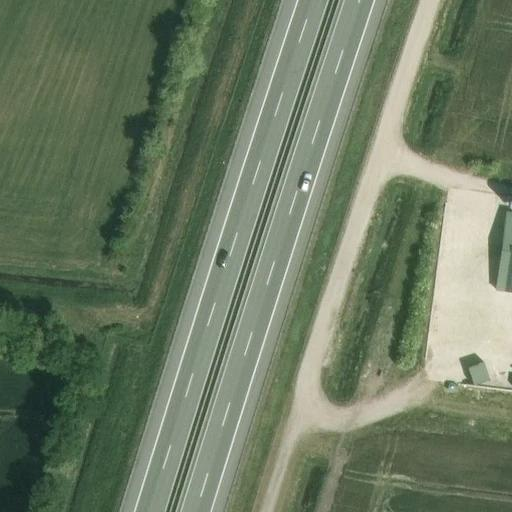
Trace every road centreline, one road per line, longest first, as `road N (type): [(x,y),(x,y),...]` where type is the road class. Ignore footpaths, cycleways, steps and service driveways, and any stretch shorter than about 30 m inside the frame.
road 1 (motorway): [(318,0),(153,511)]
road 2 (motorway): [(199,511),(362,0)]
road 3 (track): [(435,0),(273,511)]
